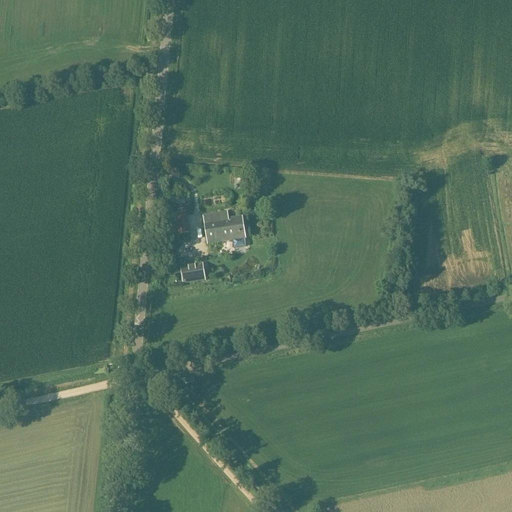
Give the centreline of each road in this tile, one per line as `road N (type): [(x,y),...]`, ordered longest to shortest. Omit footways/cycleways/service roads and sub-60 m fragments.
road 1 (unclassified): [(133,378),(511,294)]
road 2 (tertiary): [(133,378),(170,0)]
road 3 (track): [(260,511),(150,385),(133,378)]
road 4 (track): [(0,408),(133,378)]
road 5 (tertiary): [(121,511),(133,378)]
